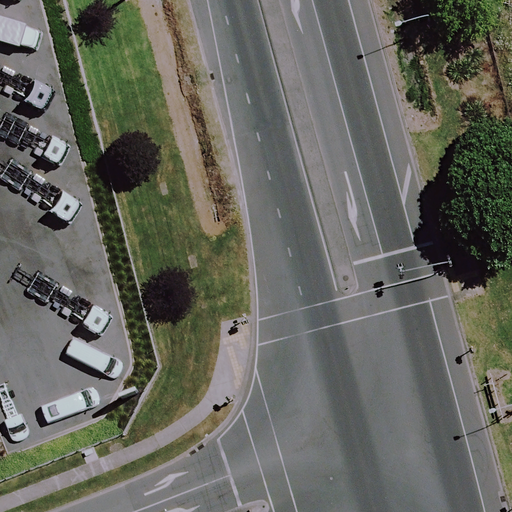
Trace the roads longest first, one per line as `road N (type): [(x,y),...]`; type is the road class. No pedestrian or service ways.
road 1 (secondary): [(402,453),(277,0)]
road 2 (unclassified): [(402,453),(224,511)]
